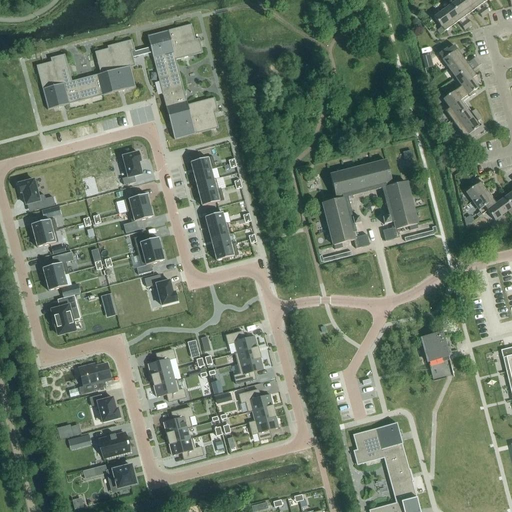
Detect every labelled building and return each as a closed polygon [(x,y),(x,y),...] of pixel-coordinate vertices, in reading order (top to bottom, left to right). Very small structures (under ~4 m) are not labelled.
[(460,0),(457,0),(451,5),(461,20),(470,13),(460,0)] [(460,0),(470,13),(479,7),(473,0),(460,0)] [(453,26),(461,20),(451,5),(442,11),(453,26)] [(440,35),(453,26),(442,11),(433,18),(441,28),(437,31),(440,35)] [(47,64),(36,67),(47,111),(58,108),(59,108),(69,105),(68,102),(77,99),(78,103),(92,99),(91,96),(102,93),(102,96),(124,91),(125,91),(124,91),(135,88),(130,68),(135,67),(132,58),(151,53),(155,69),(158,68),(161,79),(158,79),(159,82),(158,83),(159,83),(162,94),(161,94),(161,95),(162,94),(171,129),(170,129),(171,130),(174,140),(218,129),(215,118),(211,119),(210,115),(218,113),(214,98),(187,105),(175,61),(202,53),(199,39),(191,41),(190,37),(194,36),(191,25),(147,37),(150,48),(135,52),(132,40),(107,47),(108,49),(94,53),(100,74),(72,82),(64,55),(50,59),(52,67),(48,68),(47,64)] [(448,70),(463,59),(454,46),(447,51),(446,49),(438,55),(442,60),(442,61),(448,70)] [(421,57),(424,69),(430,67),(427,56),(421,57)] [(463,59),(448,70),(455,78),(469,68),(463,59)] [(469,68),(455,78),(461,87),(476,76),(469,68)] [(457,90),(463,99),(478,88),(474,83),(478,80),(476,76),(461,87),(457,90)] [(445,112),(459,102),(463,99),(457,90),(443,100),(446,105),(442,108),(445,112)] [(466,110),(459,102),(445,112),(451,121),(466,110)] [(457,130),(472,119),(466,110),(451,121),(457,130)] [(472,119),(457,130),(464,139),(467,136),(471,134),(474,131),(477,129),(479,128),(472,119)] [(128,178),(122,179),(124,186),(135,183),(134,177),(141,175),(138,163),(140,162),(138,153),(122,157),(128,178)] [(212,157),(190,163),(193,175),(210,170),(215,169),(212,157)] [(342,199),(321,204),(332,247),(354,241),(356,249),(370,246),(367,235),(356,238),(353,225),(360,224),(358,217),(351,219),(346,198),(382,189),(389,216),(382,218),(383,225),(391,223),(392,229),(382,232),(385,242),(399,239),(397,230),(417,225),(406,183),(386,188),(385,184),(391,182),(386,161),(330,176),(335,196),(341,195),(342,199)] [(210,170),(193,175),(196,185),(213,181),(210,170)] [(465,193),(472,202),(486,192),(477,179),(473,182),(476,186),(465,193)] [(213,181),(196,185),(199,195),(218,190),(216,180),(213,181)] [(33,183),(18,187),(20,196),(22,195),(26,208),(33,206),(35,213),(55,208),(52,200),(45,202),(44,197),(38,199),(33,183)] [(218,190),(199,195),(202,207),(224,201),(221,190),(218,190)] [(486,192),(472,202),(478,211),(484,207),(493,200),(486,192)] [(147,195),(123,201),(126,213),(129,212),(150,207),(147,195)] [(484,207),(487,211),(494,221),(508,211),(511,209),(504,198),(496,204),(493,200),(484,207)] [(150,207),(129,212),(132,223),(153,218),(150,207)] [(222,213),(205,218),(208,229),(225,225),(225,224),(222,213)] [(54,219),(31,225),(34,237),(55,231),(57,231),(54,219)] [(225,225),(208,229),(210,240),(228,235),(228,236),(230,235),(227,224),(225,224),(225,225)] [(55,231),(34,237),(37,248),(58,243),(55,231)] [(228,235),(210,240),(213,250),(230,246),(230,245),(228,236),(228,235)] [(145,236),(133,239),(138,256),(161,250),(158,239),(146,242),(145,236)] [(230,246),(213,250),(216,262),(238,256),(235,244),(230,245),(230,246)] [(161,250),(138,256),(141,268),(136,269),(138,276),(152,272),(151,265),(164,262),(161,250)] [(54,266),(42,269),(45,280),(64,276),(68,275),(65,263),(73,261),(71,254),(52,259),(54,266)] [(64,276),(45,280),(48,292),(67,287),(64,276)] [(161,306),(177,302),(174,293),(172,294),(169,281),(161,283),(159,276),(144,280),(146,288),(156,286),(161,306)] [(111,294),(102,297),(105,306),(113,303),(111,294)] [(197,313),(192,314),(190,308),(186,309),(188,320),(210,314),(205,295),(193,298),(197,313)] [(63,308),(51,311),(53,318),(51,320),(53,327),(56,328),(58,336),(75,331),(70,314),(78,312),(73,297),(61,300),(63,308)] [(242,332),(226,337),(228,345),(234,344),(236,353),(236,354),(257,348),(254,337),(244,339),(242,332)] [(453,377),(454,377),(449,360),(445,345),(442,333),(441,333),(441,334),(422,339),(433,382),(447,378),(453,376),(453,377)] [(195,341),(188,343),(190,351),(197,349),(195,341)] [(511,347),(505,350),(500,351),(502,359),(506,358),(509,372),(507,372),(507,373),(509,372),(511,384),(511,385),(510,386),(510,387),(511,386),(511,444),(511,445),(511,449),(511,347)] [(236,353),(234,354),(237,365),(260,359),(257,348),(236,354),(236,353)] [(173,351),(156,355),(158,362),(148,365),(151,376),(172,371),(169,361),(175,359),(173,351)] [(260,359),(237,365),(240,375),(234,377),(236,385),(255,380),(253,373),(263,370),(260,359)] [(82,388),(68,391),(70,398),(92,393),(92,392),(105,388),(103,382),(109,381),(105,365),(94,368),(93,365),(77,370),(82,388)] [(172,371),(151,376),(154,387),(174,381),(172,371)] [(174,381),(154,387),(157,398),(166,396),(168,403),(185,399),(183,390),(179,391),(177,380),(174,381)] [(211,384),(214,395),(222,393),(220,388),(218,388),(217,382),(211,384)] [(258,391),(239,396),(241,404),(244,403),(247,414),(252,413),(252,412),(272,407),(270,395),(260,398),(258,391)] [(101,396),(89,399),(91,408),(97,406),(102,424),(119,419),(117,410),(115,411),(112,399),(102,401),(101,396)] [(272,407),(252,412),(252,413),(254,422),(255,423),(275,418),(272,407)] [(190,408),(171,413),(173,421),(163,423),(166,435),(187,429),(187,430),(192,429),(189,418),(192,417),(190,408)] [(254,422),(248,424),(252,436),(257,434),(259,442),(270,439),(268,431),(278,429),(275,418),(255,423),(254,422)] [(456,429),(464,434),(469,427),(462,421),(456,429)] [(396,424),(352,436),(355,447),(359,446),(361,450),(353,452),(356,466),(383,459),(395,504),(368,511),(419,511),(415,495),(412,496),(410,485),(413,485),(412,482),(413,482),(412,481),(409,471),(410,470),(409,470),(405,455),(402,456),(399,446),(402,445),(399,435),(400,435),(400,434),(399,435),(396,424)] [(187,429),(166,435),(169,445),(190,440),(190,439),(187,430),(187,429)] [(109,438),(99,440),(104,459),(129,452),(124,434),(115,436),(115,435),(114,435),(114,436),(110,438),(110,436),(109,436),(109,438)] [(91,445),(89,436),(77,439),(79,447),(91,445)] [(190,440),(169,445),(172,457),(182,454),(184,461),(203,456),(201,448),(195,449),(192,439),(190,439),(190,440)] [(113,470),(106,472),(109,484),(113,483),(115,489),(117,489),(118,491),(128,489),(128,486),(135,484),(130,466),(113,471),(113,470)] [(466,500),(473,504),(478,496),(470,492),(466,500)]
